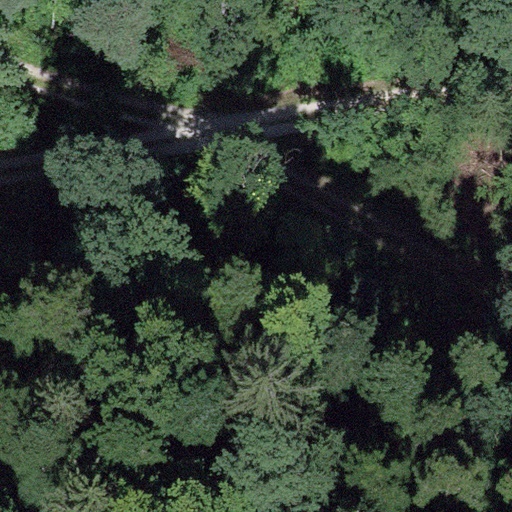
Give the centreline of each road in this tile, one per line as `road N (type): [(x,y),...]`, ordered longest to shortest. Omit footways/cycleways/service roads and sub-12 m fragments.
road 1 (track): [(190,133),(341,199),(511,293)]
road 2 (track): [(511,87),(190,133)]
road 3 (track): [(0,58),(143,106),(190,133)]
road 4 (track): [(190,133),(0,168)]
